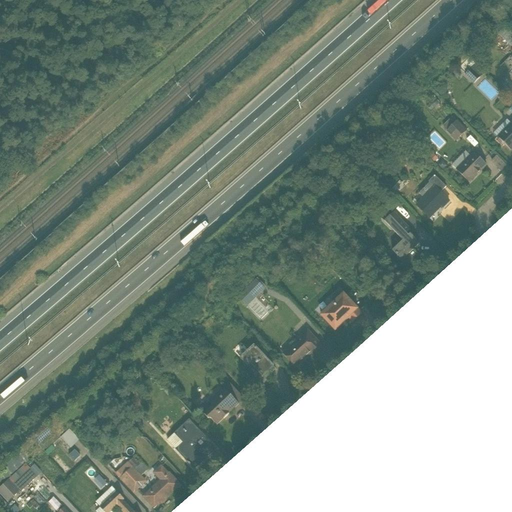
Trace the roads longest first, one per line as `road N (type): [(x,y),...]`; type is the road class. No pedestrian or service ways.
road 1 (motorway): [(0,397),(449,0)]
road 2 (motorway): [(400,0),(0,349)]
road 3 (residential): [(192,511),(484,240)]
